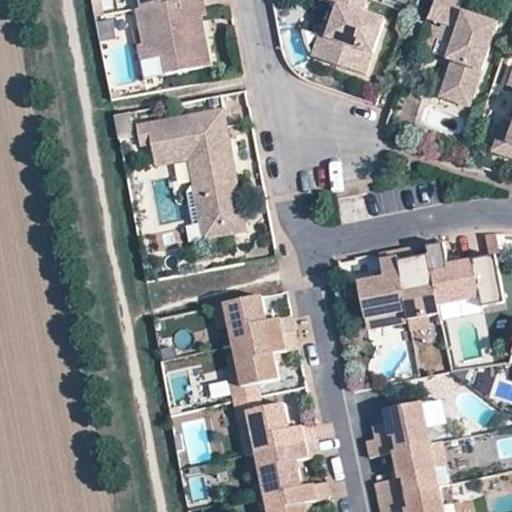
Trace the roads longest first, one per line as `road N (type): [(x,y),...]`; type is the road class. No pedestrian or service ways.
road 1 (track): [(161,511),(64,0)]
road 2 (residential): [(302,245),(360,511)]
road 3 (residential): [(302,245),(482,210),(511,212)]
road 4 (residential): [(248,0),(278,137)]
